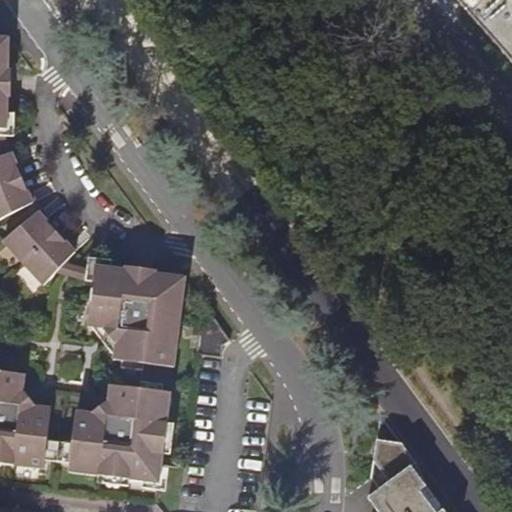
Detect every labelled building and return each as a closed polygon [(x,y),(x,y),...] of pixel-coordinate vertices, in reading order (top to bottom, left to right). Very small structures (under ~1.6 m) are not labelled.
[(0,130),(4,131),(8,131),(10,42),(8,39),(0,38),(0,130)] [(0,130),(0,158),(10,155),(4,131),(0,130)] [(10,155),(0,158),(0,220),(20,211),(31,206),(34,205),(23,179),(13,154),(10,155)] [(20,211),(27,223),(37,216),(31,206),(20,211)] [(37,216),(27,223),(4,242),(24,265),(44,286),(55,275),(66,264),(77,253),(58,233),(40,213),(37,216)] [(55,275),(93,285),(94,272),(66,264),(55,275)] [(139,366),(175,371),(187,281),(184,278),(95,267),(94,272),(93,285),(88,329),(102,331),(114,348),(113,363),(125,364),(131,360),(135,361),(139,366)] [(196,356),(221,359),(222,348),(229,343),(213,321),(199,330),(196,356)] [(0,466),(44,472),(45,462),(45,460),(40,454),(41,451),(46,448),(47,443),(51,410),(36,409),(24,393),(26,377),(0,373),(0,466)] [(77,413),(72,447),(72,449),(76,454),(76,460),(71,463),(70,465),(69,475),(160,487),(172,396),(161,394),(154,399),(151,399),(147,393),(109,387),(108,403),(92,415),(77,413)] [(419,470),(400,444),(377,442),(371,482),(379,491),(369,501),(376,511),(441,511),(425,488),(419,470)] [(45,462),(70,465),(71,463),(76,460),(76,454),(72,449),(72,447),(47,443),(46,448),(41,451),(40,454),(45,460),(45,462)]
